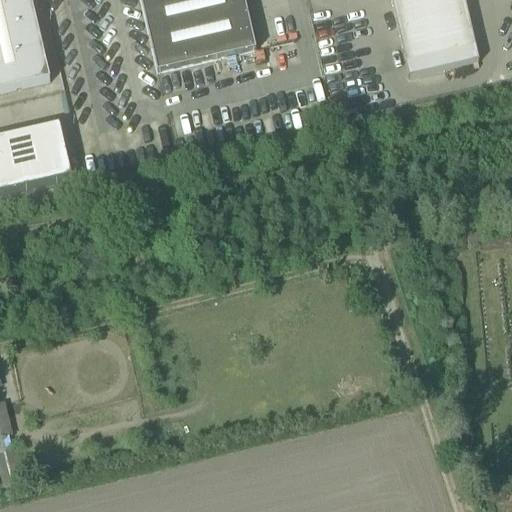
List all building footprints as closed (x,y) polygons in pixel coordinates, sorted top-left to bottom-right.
[(0,0),(0,96),(49,85),(29,0),(0,0)] [(138,0),(156,76),(256,53),(243,0),(138,0)] [(388,0),(408,84),(478,67),(462,0),(388,0)] [(0,197),(71,181),(63,148),(59,129),(58,129),(0,142),(0,197)] [(0,490),(18,487),(10,454),(0,456),(0,490)]
